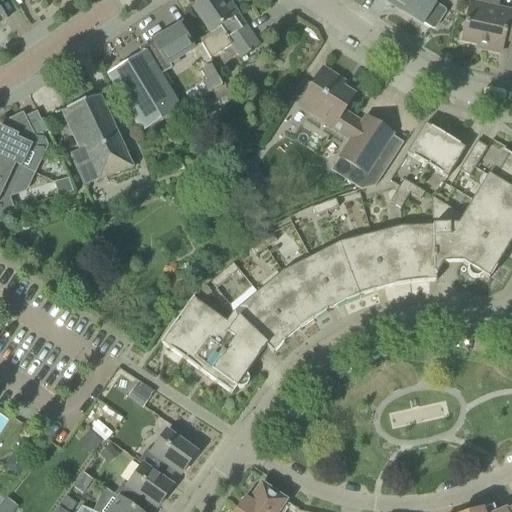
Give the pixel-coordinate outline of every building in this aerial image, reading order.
[(199,41),(201,45),(210,59),(231,46),(241,60),(258,47),(245,27),(241,30),(233,19),(237,16),(225,0),(218,0),(217,0),(206,0),(193,9),(210,34),(199,41)] [(347,0),(347,1),(359,9),(364,0),(347,0)] [(434,5),(437,0),(392,0),(406,8),(402,13),(421,26),(422,24),(432,30),(434,30),(442,18),(445,14),(444,11),(434,5)] [(469,4),(461,42),(485,47),(484,50),(500,54),(503,41),(511,42),(511,13),(498,10),(497,14),(470,8),(470,5),(469,4)] [(225,87),(210,59),(201,45),(193,50),(179,27),(176,29),(175,28),(169,31),(169,33),(152,43),(152,44),(142,50),(144,53),(106,76),(132,119),(131,120),(139,134),(180,110),(161,75),(170,70),(168,64),(189,52),(196,64),(193,66),(210,96),(225,87)] [(344,140),(345,138),(356,122),(343,113),(353,97),(335,85),(338,80),(322,70),(297,109),(344,140)] [(83,188),(132,169),(99,97),(66,110),(81,150),(68,155),(83,188)] [(0,158),(21,169),(29,152),(42,158),(48,147),(41,134),(34,138),(22,114),(8,122),(3,131),(0,128),(0,158)] [(404,144),(392,136),(365,119),(339,159),(331,172),(360,191),(363,190),(375,187),(404,144)] [(426,168),(444,138),(424,126),(406,156),(426,168)] [(447,180),(465,151),(444,138),(426,168),(447,180)] [(469,178),(487,149),(476,143),(459,172),(469,178)] [(511,241),(511,158),(502,152),(501,154),(507,158),(468,221),(432,198),(431,200),(431,230),(432,235),(436,276),(443,265),(462,265),(468,268),(467,271),(467,273),(468,276),(470,278),(472,279),(475,280),(477,279),(480,278),(482,277),(488,281),(511,241)] [(8,196),(21,169),(0,158),(0,215),(14,211),(8,196)] [(68,180),(60,182),(64,196),(72,194),(68,180)] [(399,188),(410,195),(414,188),(403,181),(399,188)] [(64,196),(60,182),(53,184),(57,198),(64,196)] [(399,188),(394,196),(405,203),(410,195),(399,188)] [(414,188),(410,195),(420,202),(425,194),(414,188)] [(405,203),(394,196),(389,204),(400,210),(405,203)] [(323,205),(327,213),(338,209),(335,201),(323,205)] [(327,213),(323,205),(312,209),(315,218),(327,213)] [(350,302),(360,298),(370,294),(380,291),(386,289),(396,287),(400,286),(405,285),(418,284),(427,283),(436,283),(436,276),(432,235),(402,236),(341,251),(285,280),(237,320),(266,348),(272,355),(282,345),(291,337),(301,330),(313,321),(316,319),(324,314),(330,311),(336,308),(350,302)] [(261,242),(266,250),(276,243),(271,235),(261,242)] [(250,249),(250,250),(255,257),(266,250),(261,242),(250,249)] [(223,273),(229,279),(238,272),(232,265),(223,273)] [(229,279),(223,273),(210,284),(216,290),(229,279)] [(211,294),(205,287),(196,296),(201,302),(211,294)] [(247,378),(245,376),(266,348),(237,320),(227,334),(189,306),(193,301),(192,300),(159,345),(231,396),(236,389),(238,390),(241,390),(243,389),(245,388),(247,386),(248,383),(248,381),(247,378)] [(144,404),(150,394),(135,386),(130,396),(144,404)] [(196,454),(165,433),(150,454),(146,451),(137,463),(141,466),(167,484),(175,473),(176,474),(180,469),(184,471),(196,454)] [(113,497),(118,500),(135,511),(146,511),(151,506),(153,507),(156,502),(160,505),(172,488),(167,484),(141,466),(127,487),(122,484),(113,497)] [(278,511),(285,502),(261,485),(248,504),(243,500),(235,511),(278,511)] [(66,499),(59,508),(64,511),(70,511),(75,506),(66,499)] [(135,511),(118,500),(108,511),(90,511),(81,508),(78,511),(135,511)]
